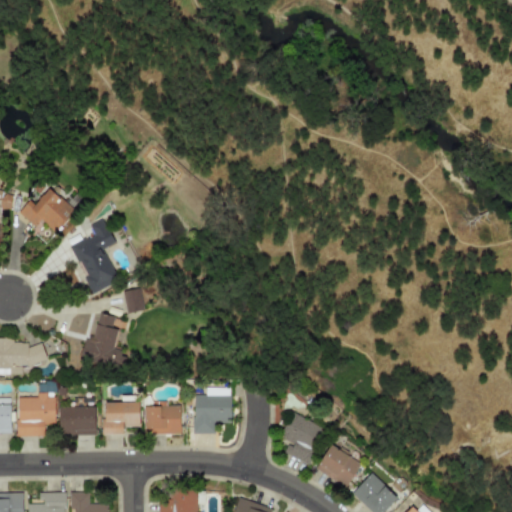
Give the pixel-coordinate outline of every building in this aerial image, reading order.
[(16,212),(32,226),(39,219),(54,233),(74,211),(48,187),(32,204),(28,200),(16,212)] [(116,281),(101,248),(112,243),(100,219),(87,225),(92,234),(68,245),(83,277),(82,277),(89,293),(116,281)] [(120,291),(125,313),(142,309),(137,288),(120,291)] [(111,349),(116,329),(109,328),(112,316),(97,313),(91,338),(84,336),(79,359),(119,368),(123,351),(111,349)] [(0,374),(15,374),(16,364),(42,364),(42,345),(25,344),(26,340),(0,340),(0,374)] [(213,433),(213,423),(228,423),(229,388),(204,387),(204,395),(192,394),(191,433),(213,433)] [(42,436),(42,423),(54,423),(53,397),(44,397),(44,392),(35,393),(35,397),(15,397),(16,436),(42,436)] [(9,398),(0,398),(0,433),(9,433),(9,398)] [(138,426),(137,402),(101,403),(102,435),(121,434),(121,426),(138,426)] [(94,435),(94,407),(57,406),(57,435),(94,435)] [(178,434),(178,406),(142,406),(142,434),(178,434)] [(282,453),(306,464),(322,427),(289,412),(277,437),(287,442),(282,453)] [(359,461),(327,445),(314,471),(345,487),(359,461)] [(381,511),(396,497),(369,473),(349,494),(369,511),(381,511)] [(156,501),(156,511),(194,511),(194,489),(167,490),(167,501),(156,501)] [(0,511),(20,511),(20,492),(0,492),(0,511)] [(63,511),(63,492),(37,492),(37,503),(26,503),(26,511),(63,511)] [(106,511),(106,503),(87,504),(86,492),(67,492),(68,508),(72,508),(72,511),(106,511)] [(268,511),(270,507),(236,497),(231,511),(268,511)]
